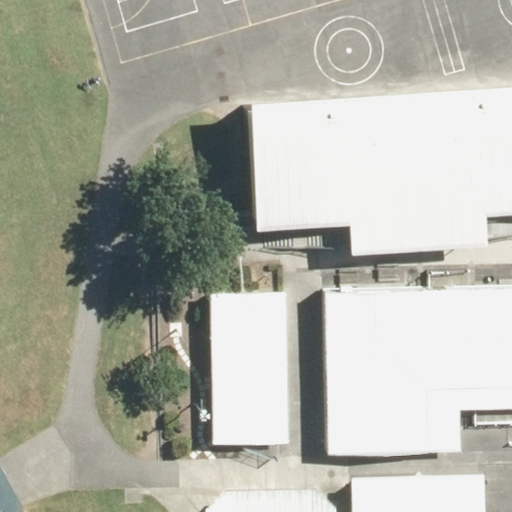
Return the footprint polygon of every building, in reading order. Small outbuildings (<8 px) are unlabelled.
[(511,78),(212,91),(216,209),(511,196),(511,78)] [(511,254),(338,262),(346,448),(511,439),(511,254)] [(297,281),(203,285),(210,455),(304,452),(297,281)] [(483,511),(483,491),(348,497),(348,511),(483,511)] [(348,511),(348,497),(197,505),(197,511),(348,511)]
